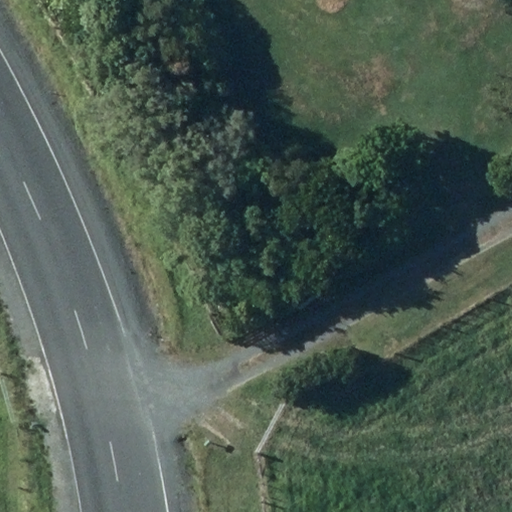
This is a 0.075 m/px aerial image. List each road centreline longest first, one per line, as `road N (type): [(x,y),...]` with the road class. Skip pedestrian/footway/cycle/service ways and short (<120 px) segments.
road 1 (unknown): [(7,371),(511,109)]
road 2 (unclassified): [(0,333),(34,511)]
